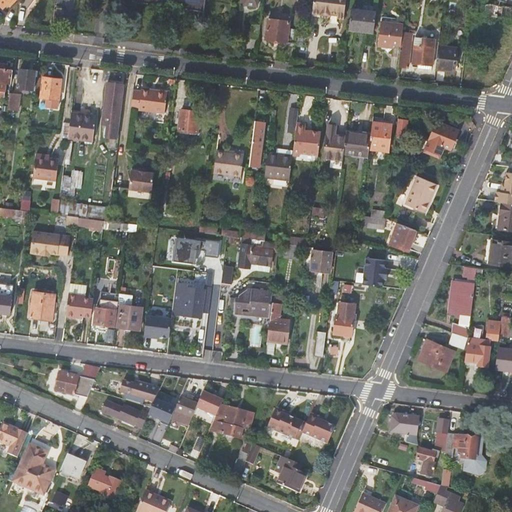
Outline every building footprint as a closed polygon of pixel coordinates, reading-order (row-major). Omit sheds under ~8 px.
[(8,4),(10,6),(15,0),(0,0),(0,5),(3,8),(8,4)] [(132,0),(133,2),(203,12),(204,0),(132,0)] [(342,27),(344,0),(312,0),(310,21),(318,22),(320,24),(326,25),(328,23),(328,21),(335,22),(335,26),(342,27)] [(447,0),(471,0),(473,0),(472,0),(443,0),(439,34),(445,34),(446,25),(445,25),(447,0)] [(486,3),(486,0),(472,0),(473,0),(471,14),(510,18),(511,6),(502,5),(503,2),(501,1),(495,1),(495,4),(486,3)] [(376,11),(350,8),(348,29),(373,32),(376,11)] [(64,11),(54,9),(53,21),(62,23),(64,11)] [(265,39),(295,43),(296,30),(289,29),(290,21),(267,18),(265,39)] [(392,45),(400,46),(401,35),(403,24),(380,21),(377,46),(392,47),(392,45)] [(411,37),(401,35),(400,46),(398,66),(408,67),(411,37)] [(412,63),(431,66),(435,40),(415,37),(412,63)] [(239,44),(227,43),(226,50),(238,52),(239,44)] [(457,48),(438,46),(435,69),(454,71),(457,48)] [(7,84),(11,84),(13,71),(0,68),(0,96),(5,97),(7,84)] [(18,88),(35,90),(38,71),(20,69),(18,88)] [(46,98),(59,99),(61,79),(43,77),(41,97),(46,98)] [(123,85),(107,83),(102,124),(107,125),(106,138),(117,140),(123,85)] [(141,91),(133,90),(131,105),(131,107),(139,108),(139,110),(164,113),(167,91),(154,90),(154,91),(141,89),(141,91)] [(20,95),(10,94),(8,109),(18,110),(20,95)] [(59,99),(46,98),(45,108),(58,109),(59,99)] [(297,122),(299,108),(289,107),(287,124),(288,124),(287,132),(296,133),(297,122)] [(180,119),(176,118),(175,123),(179,124),(179,130),(197,132),(199,112),(181,109),(180,119)] [(68,138),(93,141),(96,115),(71,112),(68,138)] [(408,119),(398,117),(396,137),(405,139),(408,119)] [(266,122),(255,121),(249,166),(260,167),(261,155),(262,155),(266,122)] [(443,147),(450,150),(458,130),(436,121),(432,131),(429,130),(425,139),(429,141),(426,148),(440,154),(443,147)] [(306,123),(297,122),(296,133),(293,156),(292,158),(301,159),(302,153),(318,155),(321,132),(305,130),(306,123)] [(391,124),(372,122),(371,134),(369,148),(388,151),(391,124)] [(343,154),(345,136),(334,135),(335,125),(328,124),(324,156),(343,159),(343,154)] [(343,154),(368,157),(369,148),(371,134),(346,131),(345,136),(343,154)] [(241,174),(244,154),(217,150),(214,171),(241,174)] [(265,177),(290,180),(291,173),(292,158),(293,156),(268,153),(265,177)] [(57,181),(59,159),(36,156),(33,178),(57,181)] [(174,158),(167,157),(165,168),(173,168),(174,158)] [(73,169),(73,175),(65,175),(65,190),(83,191),(84,169),(73,169)] [(146,171),(138,171),(131,170),(128,189),(151,192),(153,172),(146,171)] [(511,203),(511,173),(505,173),(503,184),(502,192),(500,192),(496,192),(494,202),(501,202),(511,203)] [(425,213),(437,185),(418,177),(406,205),(425,213)] [(68,200),(60,199),(58,215),(68,216),(79,217),(83,218),(85,205),(68,203),(68,200)] [(511,230),(511,203),(501,202),(498,229),(511,230)] [(110,208),(85,205),(83,218),(103,220),(108,221),(110,208)] [(0,218),(27,222),(29,211),(21,210),(6,208),(0,207),(0,218)] [(325,210),(311,208),(310,216),(317,217),(317,224),(323,225),(325,210)] [(372,209),(371,217),(386,218),(386,211),(372,209)] [(359,226),(384,230),(386,218),(371,217),(361,215),(359,226)] [(66,226),(77,227),(78,226),(79,217),(68,216),(66,226)] [(83,218),(79,217),(78,226),(90,227),(89,230),(102,232),(103,227),(103,220),(83,218)] [(119,229),(127,230),(128,224),(120,222),(108,221),(103,220),(103,227),(119,229)] [(407,251),(416,230),(397,223),(389,244),(407,251)] [(202,226),(201,232),(218,235),(218,228),(202,226)] [(189,262),(193,232),(177,229),(174,260),(189,262)] [(222,229),(222,235),(241,238),(241,232),(222,229)] [(253,232),(242,230),(241,232),(241,238),(255,239),(255,235),(252,235),(253,232)] [(70,236),(33,232),(30,253),(42,255),(42,252),(49,253),(67,256),(70,236)] [(266,233),(258,232),(257,239),(265,241),(266,233)] [(295,237),(294,244),(300,245),(306,246),(307,246),(308,239),(295,237)] [(278,243),(242,238),(241,243),(272,247),(271,252),(277,252),(278,243)] [(489,264),(510,266),(511,252),(511,244),(492,241),(489,264)] [(251,262),(270,264),(271,252),(272,247),(241,243),(238,265),(250,267),(251,262)] [(298,259),(300,245),(294,244),(285,243),(284,258),(298,259)] [(332,256),(335,257),(336,249),(331,249),(307,246),(306,246),(304,266),(311,266),(310,269),(330,272),(332,256)] [(366,258),(363,284),(382,286),(383,278),(387,279),(388,269),(385,268),(386,260),(366,258)] [(221,284),(228,284),(230,271),(223,270),(221,284)] [(338,295),(339,281),(332,280),(331,294),(338,295)] [(469,329),(470,316),(474,285),(451,282),(450,293),(456,294),(453,314),(460,315),(459,326),(454,324),(451,334),(453,334),(467,338),(467,339),(469,329)] [(0,313),(11,315),(13,295),(12,295),(13,285),(0,283),(0,313)] [(189,287),(189,284),(177,283),(174,314),(201,317),(202,312),(210,313),(213,287),(205,286),(205,289),(189,287)] [(85,298),(86,288),(70,286),(69,294),(66,316),(80,318),(80,316),(91,317),(94,299),(85,298)] [(256,314),(270,315),(273,290),(273,289),(260,287),(259,289),(248,287),(248,289),(240,294),(240,296),(236,296),(234,311),(242,312),(243,309),(257,310),(256,314)] [(284,292),(273,290),(270,315),(266,348),(265,354),(273,355),(275,342),(288,344),(291,319),(280,318),(284,292)] [(29,317),(52,320),(55,294),(33,291),(29,317)] [(142,307),(131,306),(132,300),(130,300),(131,295),(120,293),(118,304),(121,304),(118,327),(139,330),(142,307)] [(156,296),(149,295),(147,311),(155,312),(156,296)] [(333,334),(351,337),(356,304),(339,302),(337,314),(335,314),(333,334)] [(94,324),(116,327),(118,304),(106,303),(105,308),(96,307),(94,324)] [(511,308),(502,307),(499,336),(511,338),(511,334),(511,329),(509,329),(511,308)] [(169,337),(171,318),(147,315),(144,336),(152,337),(152,334),(160,335),(169,337)] [(314,356),(323,357),(326,332),(317,331),(314,356)] [(463,349),(467,338),(453,334),(449,345),(463,349)] [(419,360),(446,372),(453,353),(428,341),(419,360)] [(489,347),(467,345),(464,362),(477,364),(477,366),(487,367),(489,347)] [(511,371),(511,349),(498,348),(495,370),(511,371)] [(82,377),(75,375),(66,373),(59,372),(55,390),(88,398),(91,389),(101,366),(85,364),(82,377)] [(145,399),(154,402),(155,399),(160,388),(135,381),(134,384),(123,381),(120,392),(125,393),(145,399)] [(197,404),(196,407),(216,416),(221,404),(223,400),(203,392),(197,404)] [(145,399),(125,393),(124,398),(143,404),(145,399)] [(197,404),(191,401),(187,400),(180,397),(176,408),(172,418),(189,425),(196,407),(197,404)] [(149,414),(148,415),(162,420),(161,423),(168,426),(172,418),(176,408),(155,399),(154,402),(149,414)] [(101,411),(142,429),(148,415),(149,414),(142,410),(141,412),(124,405),(123,408),(106,401),(101,411)] [(247,413),(221,404),(216,416),(210,430),(240,438),(247,413)] [(303,422),(291,416),(284,414),(285,411),(276,407),(268,426),(296,438),(303,422)] [(320,416),(311,412),(306,423),(302,432),(327,442),(334,425),(326,422),(319,419),(320,416)] [(405,435),(405,442),(416,446),(419,417),(396,415),(391,417),(389,433),(405,435)] [(438,420),(434,451),(439,452),(445,454),(447,434),(449,421),(438,420)] [(306,423),(303,422),(296,438),(299,440),(302,432),(306,423)] [(7,452),(18,457),(28,434),(2,423),(0,426),(0,442),(10,447),(7,452)] [(461,459),(464,459),(462,471),(477,475),(484,470),(485,462),(480,455),(482,439),(464,437),(463,435),(459,434),(457,436),(455,436),(455,435),(447,434),(445,454),(444,457),(452,458),(453,448),(458,449),(458,453),(461,453),(461,459)] [(33,436),(29,445),(47,454),(51,444),(33,436)] [(233,472),(240,475),(246,462),(253,444),(246,441),(233,472)] [(0,448),(7,452),(10,447),(0,442),(0,448)] [(252,465),(260,447),(253,444),(246,462),(252,465)] [(42,466),(47,454),(29,445),(14,481),(42,494),(50,476),(40,470),(42,466)] [(434,451),(432,450),(431,453),(419,449),(416,461),(423,462),(420,474),(432,477),(435,465),(443,468),(444,461),(437,458),(439,452),(434,451)] [(85,463),(67,455),(61,470),(79,478),(85,463)] [(299,470),(302,465),(292,460),(290,460),(282,456),(274,473),(279,476),(276,483),(298,492),(307,474),(299,470)] [(53,471),(42,466),(40,470),(50,476),(53,471)] [(98,494),(114,501),(122,482),(105,474),(106,472),(96,468),(88,486),(99,491),(98,494)] [(450,474),(442,472),(440,486),(448,488),(450,474)] [(440,486),(425,482),(423,490),(436,494),(440,486)] [(440,511),(459,511),(463,506),(457,503),(459,499),(446,494),(448,488),(440,486),(436,494),(433,502),(443,507),(440,511)] [(53,505),(68,508),(70,493),(56,491),(53,505)] [(166,511),(170,505),(155,499),(156,496),(145,492),(136,511),(166,511)] [(388,511),(391,507),(362,495),(354,511),(388,511)] [(171,502),(156,496),(155,499),(170,505),(171,502)] [(415,511),(418,507),(395,497),(391,507),(388,511),(415,511)]
